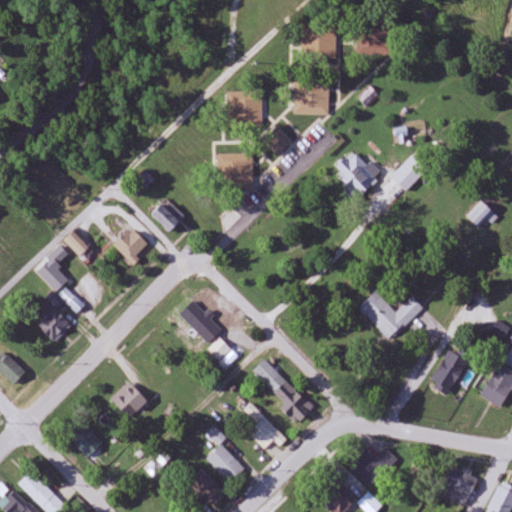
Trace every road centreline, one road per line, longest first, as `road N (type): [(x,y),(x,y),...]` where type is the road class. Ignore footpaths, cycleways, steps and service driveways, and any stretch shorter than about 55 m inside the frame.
road 1 (residential): [(0,451),(310,137)]
road 2 (residential): [(511,453),(338,422),(245,511)]
road 3 (residential): [(109,193),(303,0)]
road 4 (residential): [(338,422),(271,330),(187,261)]
road 5 (residential): [(0,152),(77,80),(105,6)]
road 6 (residential): [(105,511),(0,402)]
